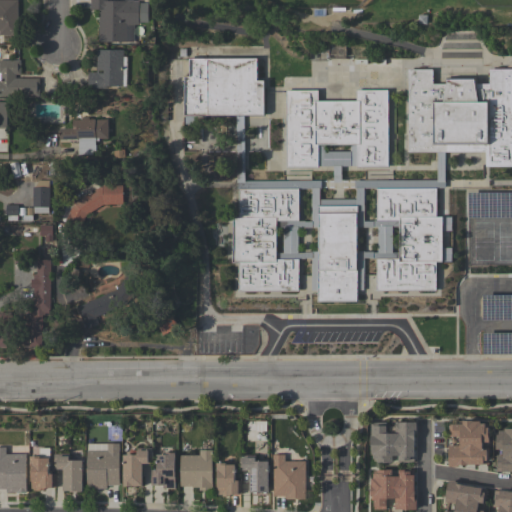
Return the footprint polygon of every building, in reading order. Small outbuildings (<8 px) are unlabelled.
[(18,0),(18,34),(0,34),(0,0),(18,0)] [(138,0),(138,24),(134,24),(133,42),(99,41),(99,37),(98,37),(98,9),(90,9),(90,0),(138,0)] [(126,86),(106,86),(106,88),(88,88),(88,71),(96,72),(96,52),(97,49),(123,49),(123,56),(127,56),(126,86)] [(257,57),(258,77),(263,77),(264,115),(183,116),(183,76),(188,76),(188,58),(257,57)] [(0,60),(20,60),(20,74),(15,74),(15,78),(39,78),(39,95),(0,95),(0,60)] [(485,166),(485,151),(408,152),(408,69),(432,69),(432,83),(445,83),(447,79),(474,79),(475,83),(489,83),(489,69),(511,69),(511,166),(488,166),(485,166)] [(286,90),(318,90),(318,100),(356,100),(356,90),(388,89),(388,166),(356,167),(356,144),(318,144),(318,167),(286,167),(286,90)] [(108,138),(99,138),(99,140),(95,140),(96,154),(78,154),(78,139),(80,139),(80,138),(59,139),(59,128),(72,128),(72,120),(82,119),(82,117),(88,117),(89,119),(95,118),(95,119),(108,119),(108,138)] [(20,176),(19,176),(20,180),(15,181),(14,177),(12,178),(8,164),(16,161),(20,176)] [(48,206),(48,212),(33,213),(33,206),(32,206),(32,187),(36,187),(36,180),(49,180),(49,206),(48,206)] [(122,184),(123,203),(102,204),(86,214),(76,232),(62,225),(69,212),(68,212),(73,203),(101,185),(122,184)] [(298,188),(298,220),(276,220),(276,259),(298,258),(299,290),(239,291),(239,262),(232,262),(232,217),(238,217),(238,189),(298,188)] [(436,188),(436,216),(442,216),(442,261),(436,261),(437,290),(376,290),(376,258),(399,258),(399,220),(376,220),(376,188),(436,188)] [(18,204),(18,215),(17,215),(17,220),(7,220),(7,215),(6,215),(6,205),(18,204)] [(357,301),(317,301),(317,205),(357,205),(357,301)] [(50,309),(48,309),(48,313),(45,313),(45,314),(42,314),(42,346),(27,346),(27,313),(33,313),(33,288),(31,288),(31,279),(33,279),(33,274),(36,274),(36,259),(50,259),(50,309)] [(85,329),(82,321),(83,320),(77,307),(116,290),(126,276),(139,286),(126,303),(95,317),(98,323),(85,329)] [(0,312),(14,312),(13,346),(0,346),(0,312)] [(156,323),(172,315),(178,327),(162,335),(156,323)] [(457,464),(457,466),(449,466),(448,445),(459,445),(458,435),(454,435),(454,436),(450,436),(450,424),(452,424),(452,423),(459,423),(459,421),(462,421),(462,420),(471,420),(479,420),(479,422),(484,422),(484,423),(488,423),(488,441),(481,441),(481,447),(489,447),(490,464),(483,464),(483,463),(457,464)] [(413,456),(415,456),(415,461),(398,461),(398,454),(391,454),(391,461),(376,461),(376,460),(373,460),(373,457),(372,457),(372,453),(370,453),(370,445),(369,445),(369,435),(370,435),(370,422),(385,422),(385,432),(395,432),(395,422),(398,422),(398,421),(416,421),(416,431),(413,431),(413,440),(413,456)] [(511,471),(497,471),(497,454),(501,454),(501,448),(495,448),(495,434),(498,434),(498,429),(504,429),(504,427),(511,427),(511,471)] [(119,484),(106,484),(106,487),(86,488),(86,449),(106,449),(106,442),(119,442),(119,484)] [(26,453),(25,491),(6,491),(6,488),(0,488),(0,446),(5,446),(5,453),(26,453)] [(123,454),(136,454),(136,448),(152,447),(152,463),(142,463),(142,485),(123,485),(123,454)] [(212,450),(212,452),(213,452),(213,459),(211,459),(211,482),(212,482),(212,490),(199,490),(199,487),(192,487),(192,486),(180,486),(180,455),(199,455),(199,450),(212,450)] [(175,487),(162,487),(162,484),(151,484),(151,469),(156,469),(156,462),(155,462),(155,459),(156,459),(156,453),(165,453),(165,452),(175,452),(175,487)] [(82,491),(69,491),(69,490),(63,490),(63,468),(54,468),(54,453),(69,453),(69,459),(82,459),(82,491)] [(284,454),(284,461),(305,461),(305,499),(295,499),(295,498),(285,498),(285,496),(272,496),(272,454),(284,454)] [(30,464),(30,455),(39,455),(39,457),(49,457),(49,465),(48,465),(48,473),(56,473),(56,487),(45,487),(45,489),(36,489),(36,488),(31,488),(31,480),(30,480),(30,464)] [(268,492),(249,492),(249,470),(243,470),(239,470),(239,455),(255,455),(255,461),(268,461),(268,492)] [(217,471),(216,471),(216,462),(225,462),(225,464),(234,464),(234,480),(241,480),(241,494),(230,494),(230,496),(222,496),(222,495),(217,495),(217,471)] [(414,499),(416,499),(416,509),(395,509),(395,497),(385,497),(385,505),(386,505),(386,509),(375,509),(375,505),(373,505),(373,499),(371,499),(371,496),(369,496),(369,485),(370,485),(370,477),(372,477),(372,473),(376,473),(376,469),(386,469),(386,468),(391,468),(391,475),(398,475),(398,469),(414,469),(414,475),(414,499)] [(457,482),(457,484),(466,485),(487,488),(484,505),(478,504),(477,509),(484,510),(483,511),(442,511),(443,511),(454,511),(456,503),(444,501),(445,495),(446,495),(448,481),(457,482)] [(511,490),(511,511),(490,511),(491,511),(498,511),(498,507),(492,506),(494,490),(499,490),(511,490)]
